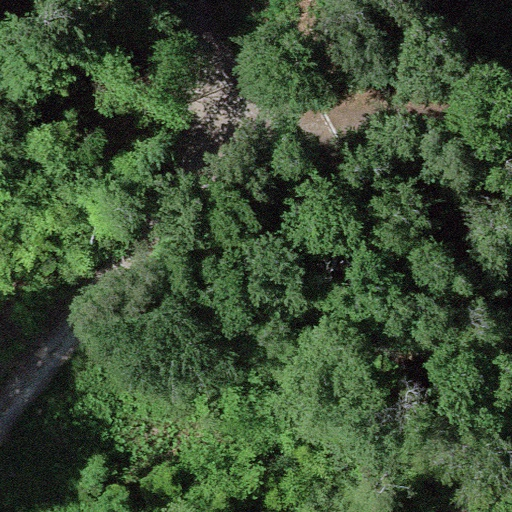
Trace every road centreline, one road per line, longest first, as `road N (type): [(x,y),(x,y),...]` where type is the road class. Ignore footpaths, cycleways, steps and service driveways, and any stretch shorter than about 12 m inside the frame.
road 1 (track): [(0,393),(166,183),(199,106),(176,0)]
road 2 (track): [(199,106),(294,125),(511,103)]
